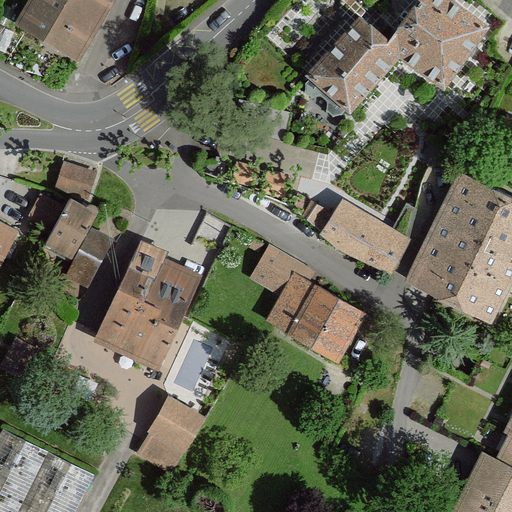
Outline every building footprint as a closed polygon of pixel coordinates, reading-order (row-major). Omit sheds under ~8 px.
[(34,0),(21,24),(70,52),(99,0),(34,0)] [(374,13),(317,73),(364,114),(413,60),(455,90),(502,24),(464,0),(428,0),(404,36),(374,13)] [(426,153),(430,165),(443,161),(447,152),(430,144),(426,153)] [(58,186),(87,194),(94,173),(64,164),(58,186)] [(511,196),(468,174),(413,282),(490,320),(511,275),(511,196)] [(323,231),(334,214),(298,195),(295,208),(323,231)] [(95,211),(70,199),(66,208),(41,196),(32,216),(57,228),(50,241),(79,255),(69,275),(88,284),(111,238),(88,227),(95,211)] [(392,235),(407,244),(417,208),(408,204),(392,235)] [(393,271),(407,244),(392,235),(339,207),(334,214),(323,231),(341,247),(393,271)] [(0,259),(15,230),(0,221),(0,259)] [(167,250),(145,240),(99,337),(158,365),(201,275),(164,257),(167,250)] [(285,294),(298,273),(303,265),(270,246),(252,274),(285,294)] [(292,332),(319,286),(298,273),(285,294),(271,319),(292,332)] [(319,286),(292,332),(334,355),(360,308),(319,286)] [(204,418),(170,398),(153,429),(185,449),(204,418)] [(0,511),(75,511),(95,474),(4,428),(0,436),(0,511)] [(174,470),(185,449),(153,429),(142,451),(174,470)] [(511,511),(511,445),(506,458),(493,451),(463,511),(511,511)]
